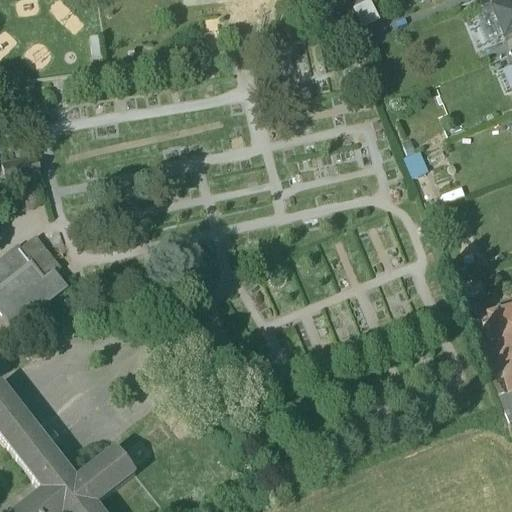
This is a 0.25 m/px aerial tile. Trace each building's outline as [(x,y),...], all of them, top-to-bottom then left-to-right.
[(511,0),(485,0),(478,3),(484,18),(492,15),(491,14),(511,5),(511,0)] [(511,5),(491,14),(492,15),(503,43),(511,40),(511,5)] [(34,161),(0,168),(0,175),(3,189),(38,182),(34,161)] [(58,273),(32,242),(16,255),(41,286),(51,278),(51,279),(58,273)] [(15,253),(0,264),(0,319),(10,332),(29,318),(18,303),(41,286),(16,255),(15,253)] [(41,286),(18,303),(29,318),(62,292),(51,279),(51,278),(41,286)] [(511,313),(488,321),(503,374),(507,373),(505,365),(511,363),(511,313)] [(511,371),(507,373),(503,374),(509,397),(511,396),(511,371)] [(73,484),(0,390),(0,447),(39,497),(19,511),(95,511),(94,510),(133,479),(113,453),(73,484)] [(511,396),(509,397),(497,401),(508,427),(511,425),(511,396)] [(157,418),(113,453),(133,479),(142,491),(187,456),(157,418)]
